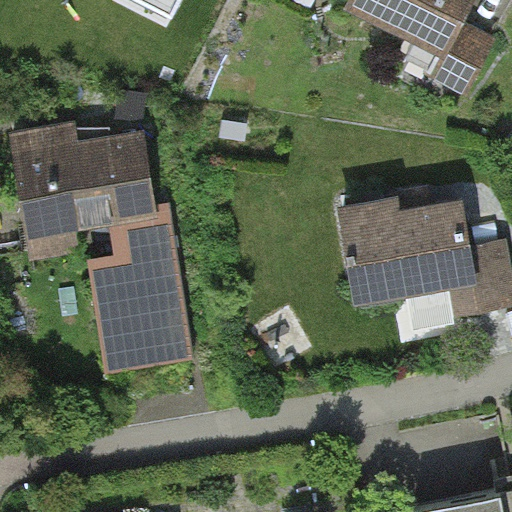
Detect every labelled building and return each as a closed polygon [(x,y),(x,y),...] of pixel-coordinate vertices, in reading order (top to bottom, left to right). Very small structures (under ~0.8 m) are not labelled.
[(358,0),(447,45),(431,78),(469,97),(501,33),(473,19),(483,0),(358,0)] [(22,144),(39,255),(93,247),(177,234),(160,123),(22,144)] [(459,185),(347,206),(366,302),(454,285),(460,315),(511,305),(511,233),(510,222),(468,230),(459,185)] [(177,234),(93,247),(113,373),(197,360),(177,234)] [(511,511),(511,492),(428,509),(428,511),(511,511)]
